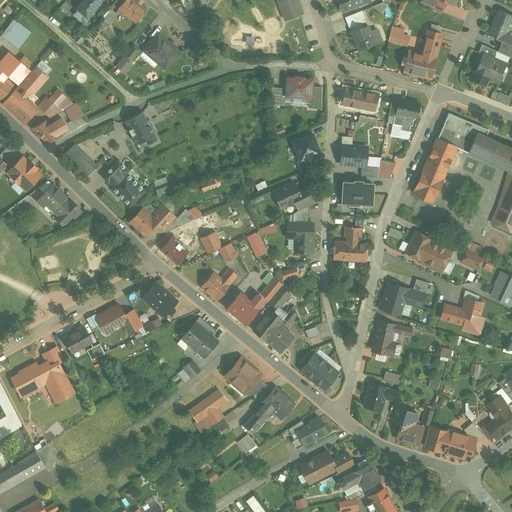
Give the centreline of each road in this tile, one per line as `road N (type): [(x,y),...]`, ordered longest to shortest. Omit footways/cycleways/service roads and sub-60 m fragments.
road 1 (residential): [(352,373),(337,341),(322,260),(332,69)]
road 2 (residential): [(440,91),(386,209),(352,373)]
road 3 (residential): [(345,419),(158,265)]
road 4 (residential): [(44,148),(137,100),(235,68)]
road 5 (residential): [(158,265),(0,352)]
road 6 (residential): [(355,429),(206,511)]
road 7 (residential): [(158,265),(44,148)]
road 8 (track): [(23,0),(137,100)]
